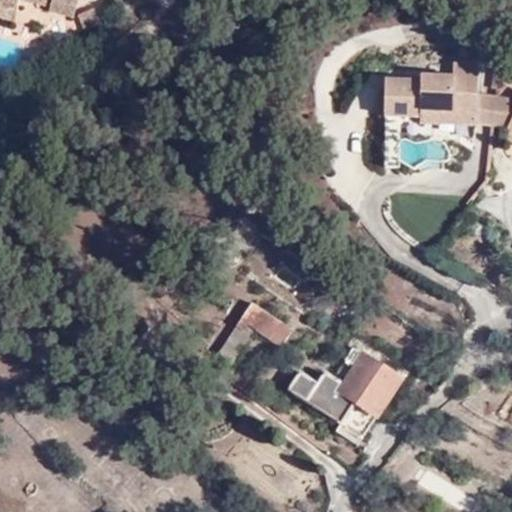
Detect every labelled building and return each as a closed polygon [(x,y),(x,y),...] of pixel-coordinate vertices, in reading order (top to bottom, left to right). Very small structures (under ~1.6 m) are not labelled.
[(83,20),(86,0),(0,0),(0,2),(21,8),(83,20)] [(0,14),(20,19),(21,8),(0,2),(0,14)] [(478,111),(478,97),(478,66),(452,65),(451,79),(419,78),(418,82),(384,82),(384,116),(418,117),(419,111),(478,111)] [(491,98),(478,97),(478,111),(478,125),(480,125),(489,126),(491,98)] [(511,100),(491,98),(489,126),(504,129),(511,112),(511,100)] [(419,111),(418,117),(419,125),(478,125),(478,111),(419,111)] [(244,321),(253,329),(272,343),(287,327),(257,303),(244,321)] [(228,342),(236,348),(253,329),(244,321),(228,342)] [(236,348),(228,342),(225,339),(218,349),(231,359),(239,350),(236,348)] [(336,424),(358,439),(397,380),(347,346),(340,356),(349,363),(339,377),(321,366),(311,379),(297,370),(285,387),(336,424)] [(332,430),(354,444),(358,439),(336,424),(332,430)] [(426,472),(419,486),(461,505),(467,491),(426,472)]
